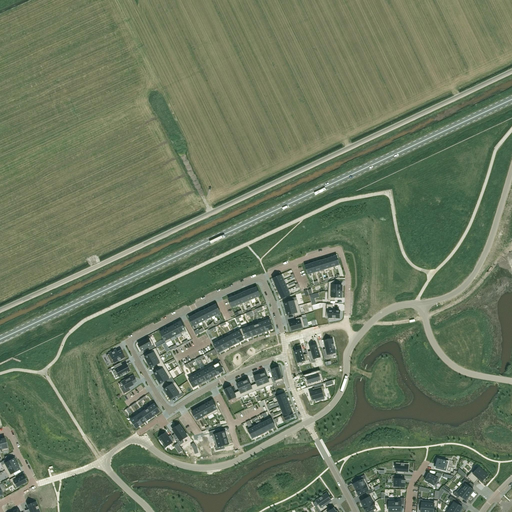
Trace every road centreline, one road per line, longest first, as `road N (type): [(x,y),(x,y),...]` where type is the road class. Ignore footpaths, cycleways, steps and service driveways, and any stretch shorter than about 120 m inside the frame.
road 1 (primary): [(0,339),(511,99)]
road 2 (unclassified): [(0,309),(511,71)]
road 3 (residential): [(169,412),(128,341),(261,277)]
road 4 (residential): [(261,277),(339,248),(347,323),(282,338)]
road 5 (residential): [(136,435),(167,459),(202,468),(235,461),(308,422)]
road 6 (residential): [(511,167),(471,277),(421,309)]
road 7 (residential): [(308,422),(339,394),(357,335),(393,307),(414,305)]
road 8 (track): [(153,95),(210,212)]
road 9 (residential): [(284,355),(169,412)]
road 10 (residential): [(511,382),(446,360),(421,309)]
